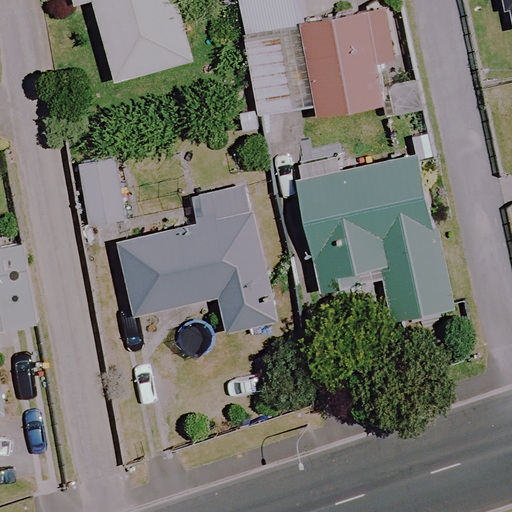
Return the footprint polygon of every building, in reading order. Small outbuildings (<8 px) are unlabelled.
[(75,0),(76,3),(87,0),(93,0),(116,80),(193,59),(176,0),(75,0)] [(303,23),(299,0),(240,0),(258,115),(315,106),(316,115),(382,104),(376,63),(395,60),(387,9),(303,23)] [(511,0),(508,0),(502,2),(511,28),(511,0)] [(453,306),(419,153),(296,180),(320,291),(381,278),(391,320),(453,306)] [(122,157),(81,163),(90,224),(131,217),(122,157)] [(274,320),(245,185),(188,197),(194,226),(120,241),(136,313),(219,295),(226,330),(274,320)] [(0,249),(0,413),(6,412),(0,379),(0,330),(34,324),(19,246),(0,249)]
